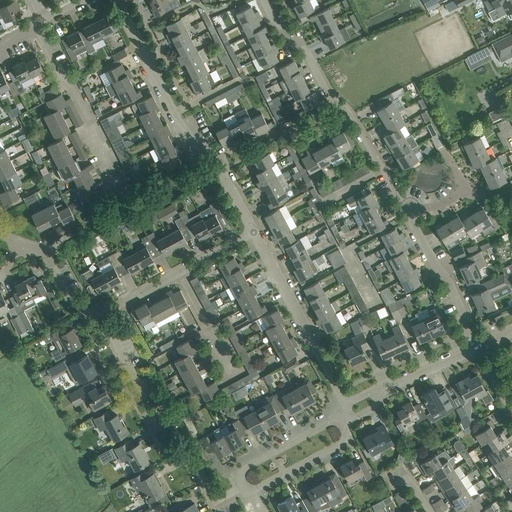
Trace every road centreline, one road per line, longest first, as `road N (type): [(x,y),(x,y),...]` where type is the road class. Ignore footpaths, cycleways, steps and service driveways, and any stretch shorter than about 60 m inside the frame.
road 1 (residential): [(251,232),(204,140),(179,125),(115,0)]
road 2 (residential): [(414,221),(370,136),(303,51),(289,45),(264,0)]
road 3 (residential): [(96,315),(216,500),(243,486)]
road 4 (residential): [(347,403),(251,232)]
road 5 (residential): [(115,178),(74,85),(35,23)]
road 6 (residential): [(475,347),(414,221)]
road 7 (residential): [(247,493),(343,442),(343,424)]
road 8 (residential): [(243,486),(246,466),(339,418)]
road 9 (residential): [(236,378),(180,271)]
